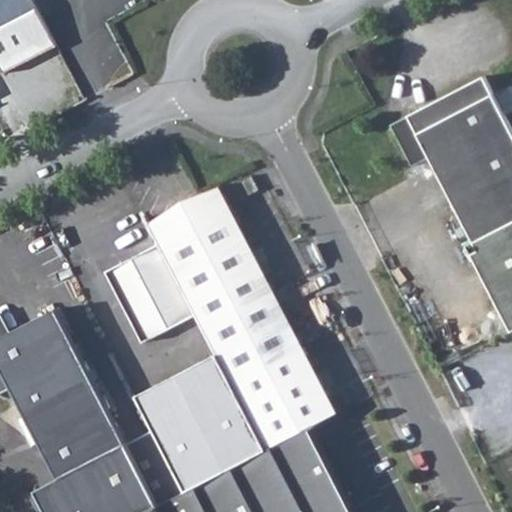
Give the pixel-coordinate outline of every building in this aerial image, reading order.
[(26,0),(0,0),(0,70),(50,45),(26,0)] [(511,324),(511,139),(479,77),(387,126),(408,166),(424,157),(467,238),(461,241),(507,327),(511,324)] [(214,192),(145,227),(154,245),(191,316),(213,357),(263,454),(316,427),(334,417),(214,192)] [(154,245),(103,272),(131,327),(139,342),(191,316),(154,245)] [(0,392),(15,385),(63,479),(36,493),(45,511),(151,511),(183,496),(150,434),(124,447),(55,313),(7,338),(0,323),(0,392)] [(213,357),(132,399),(150,434),(183,496),(263,454),(213,357)] [(354,511),(313,431),(317,429),(316,427),(263,454),(183,496),(151,511),(354,511)]
